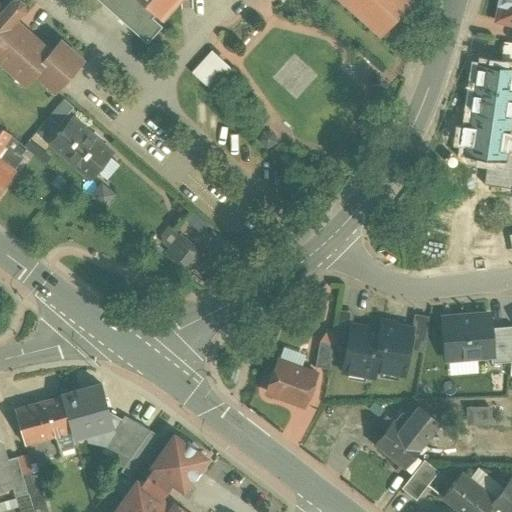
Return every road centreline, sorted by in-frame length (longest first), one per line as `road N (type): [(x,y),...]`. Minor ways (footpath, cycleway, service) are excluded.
road 1 (tertiary): [(457,0),(413,123),(334,235)]
road 2 (tertiary): [(116,341),(321,494)]
road 3 (tertiary): [(334,235),(271,284),(116,341)]
road 4 (residential): [(334,235),(403,278),(441,287),(511,282)]
road 5 (tertiary): [(0,252),(116,341)]
